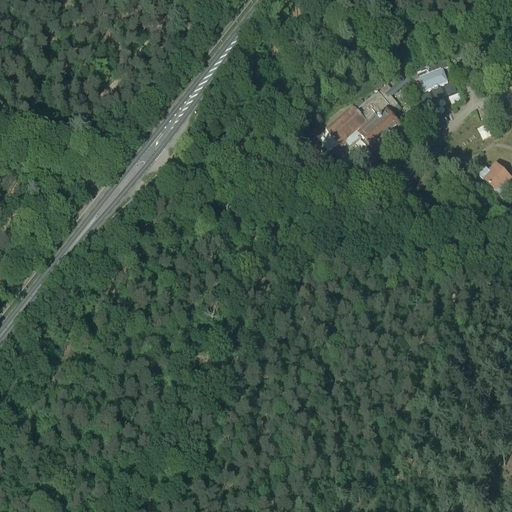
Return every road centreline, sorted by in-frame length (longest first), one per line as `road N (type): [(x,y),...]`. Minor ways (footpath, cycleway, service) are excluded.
road 1 (track): [(0,155),(95,169),(161,204),(244,224),(511,250)]
road 2 (secondary): [(67,250),(150,162),(259,8)]
road 3 (secondary): [(259,8),(67,250)]
